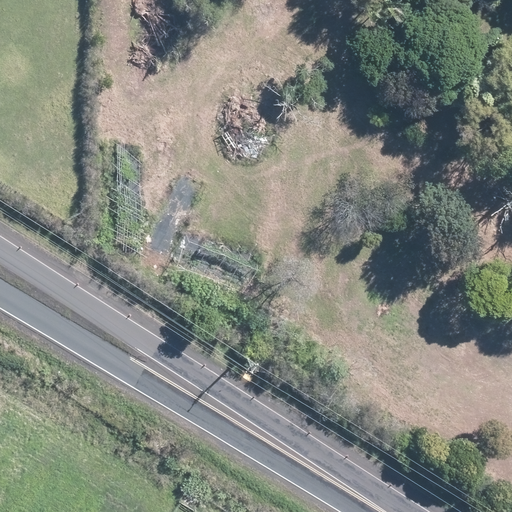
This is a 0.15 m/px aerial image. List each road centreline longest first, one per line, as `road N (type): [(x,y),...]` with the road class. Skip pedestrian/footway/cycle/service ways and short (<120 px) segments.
road 1 (tertiary): [(148,365),(370,511)]
road 2 (tertiary): [(0,251),(148,365)]
road 3 (tertiary): [(148,365),(0,291)]
